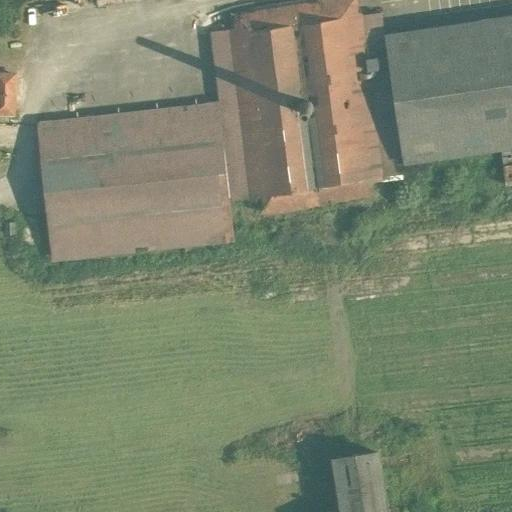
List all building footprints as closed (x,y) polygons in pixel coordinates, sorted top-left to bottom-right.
[(210,32),(218,101),(39,121),(39,126),(36,127),(51,262),(234,241),(229,201),(249,198),(253,220),(385,199),(382,181),(402,179),(400,165),(402,164),(511,147),(511,14),(384,33),(381,12),(362,15),(356,0),(284,0),(255,5),(227,13),(228,29),(210,32)] [(0,72),(0,111),(13,112),(14,73),(0,72)] [(501,181),(511,180),(511,160),(500,161),(501,181)] [(14,222),(3,222),(4,232),(14,232),(14,222)] [(399,511),(399,506),(388,508),(379,449),(331,457),(339,511),(330,511),(399,511)]
